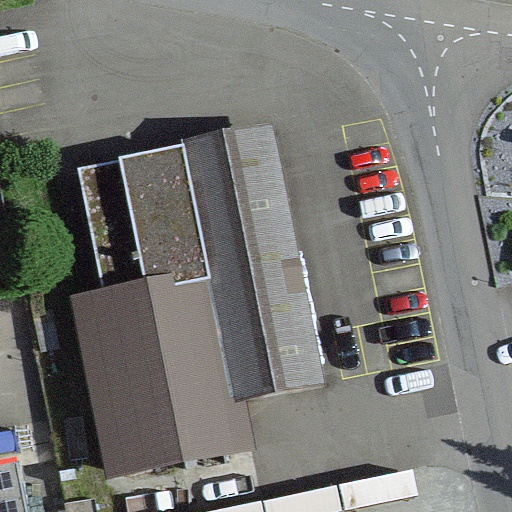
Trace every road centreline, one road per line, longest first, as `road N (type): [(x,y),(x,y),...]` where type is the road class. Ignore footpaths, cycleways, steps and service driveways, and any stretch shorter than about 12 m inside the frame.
road 1 (residential): [(430,23),(432,123),(510,511)]
road 2 (residential): [(292,0),(430,23)]
